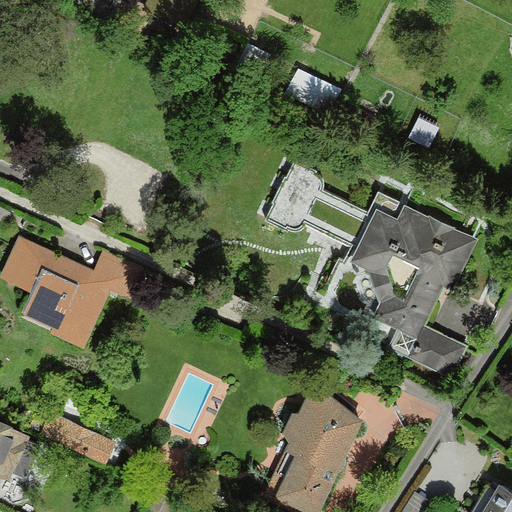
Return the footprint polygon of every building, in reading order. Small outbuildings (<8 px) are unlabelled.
[(195,0),(148,0),(145,8),(184,26),(195,0)] [(237,44),(210,32),(201,51),(228,63),(237,44)] [(301,63),(291,87),(333,105),(343,82),(301,63)] [(358,237),(371,206),(324,187),(331,171),(296,157),(277,204),(358,237)] [(452,375),(466,344),(427,326),(446,284),(457,289),(481,237),(406,202),(400,216),(378,206),(354,258),(383,271),(392,252),(420,265),(405,298),(391,292),(378,319),(399,330),(391,347),(452,375)] [(130,296),(143,269),(104,252),(95,271),(19,236),(1,276),(33,290),(23,312),(54,325),(52,331),(83,345),(109,287),(130,296)] [(289,440),(266,493),(308,511),(316,511),(364,418),(314,380),(300,412),(292,411),(283,430),(289,440)] [(116,441),(52,411),(42,431),(106,461),(116,441)] [(0,418),(0,468),(11,473),(12,470),(27,477),(42,444),(26,437),(29,432),(0,418)] [(174,511),(186,486),(164,475),(149,508),(156,511),(174,511)] [(511,511),(511,487),(502,482),(498,489),(490,484),(472,511),(511,511)] [(436,511),(440,506),(416,491),(402,511),(436,511)]
